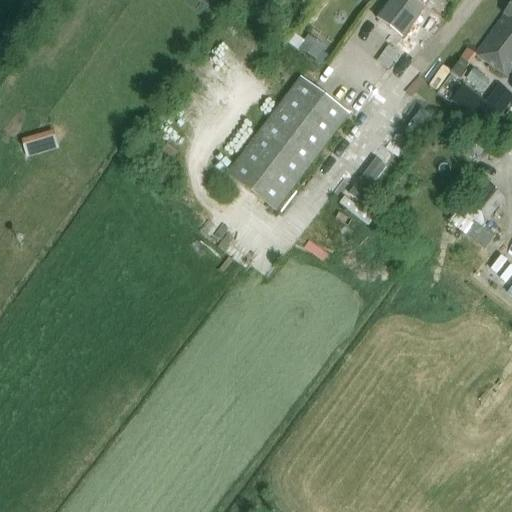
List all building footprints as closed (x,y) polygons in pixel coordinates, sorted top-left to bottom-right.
[(425,6),(429,0),(390,0),(376,20),(402,40),(426,8),(425,6)] [(511,1),(474,58),(508,80),(511,73),(511,1)] [(325,50),(308,38),(300,49),(317,61),(325,50)] [(389,47),(377,63),(388,71),(400,55),(389,47)] [(467,73),(464,71),(469,65),(461,59),(451,74),(461,81),(467,73)] [(450,104),(452,102),(490,130),(511,101),(511,95),(499,86),(486,104),(450,77),(438,95),(450,104)] [(301,78),(227,176),(276,213),(350,116),(301,78)] [(420,131),(429,113),(413,105),(404,123),(420,131)] [(375,156),(350,193),(363,202),(388,164),(375,156)] [(480,180),(449,222),(485,249),(496,235),(483,225),(504,197),(480,180)]
